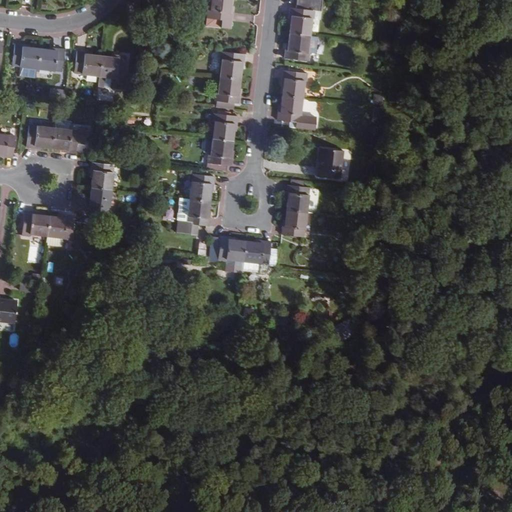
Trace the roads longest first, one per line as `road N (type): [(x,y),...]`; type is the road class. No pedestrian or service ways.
road 1 (track): [(414,511),(511,293)]
road 2 (residential): [(249,204),(272,0)]
